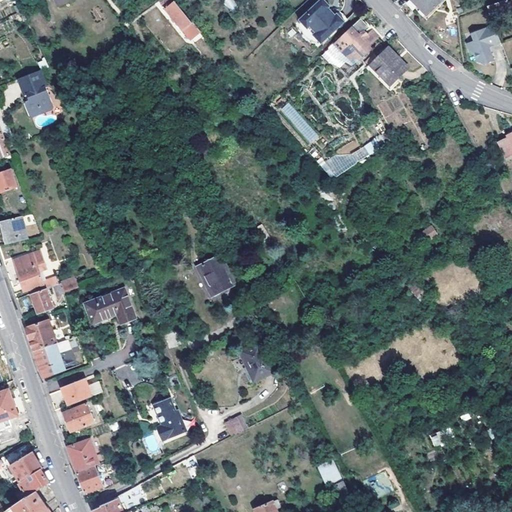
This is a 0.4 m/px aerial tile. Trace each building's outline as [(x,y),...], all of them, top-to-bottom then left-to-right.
[(190,40),(201,31),(192,20),(191,21),(173,0),(158,0),(158,1),(190,40)] [(230,0),(225,0),(223,5),(233,10),(236,3),(230,0)] [(317,0),(296,20),(294,22),(296,24),(300,33),(306,39),(315,44),(317,46),(318,44),(343,21),(335,12),(334,14),(332,15),(326,8),(327,7),(329,5),(323,0),(317,0)] [(412,0),(426,14),(441,0),(412,0)] [(511,7),(511,9),(511,0),(502,0),(487,6),(490,15),(511,7)] [(327,7),(326,8),(332,15),(334,14),(327,7)] [(511,9),(511,7),(490,15),(492,19),(511,11),(511,9)] [(338,10),(335,12),(343,21),(346,18),(338,10)] [(328,46),(331,50),(340,50),(341,49),(348,56),(356,56),(362,51),(364,53),(370,48),(367,45),(377,35),(370,28),(366,32),(362,29),(367,25),(359,17),(328,46)] [(294,22),(292,24),(294,27),(294,29),(298,35),(301,39),(304,42),(308,44),(315,48),(317,46),(315,44),(306,39),(300,33),(296,24),(294,22)] [(487,43),(492,42),(493,44),(500,41),(493,24),(471,32),(473,39),(467,42),(468,45),(467,45),(470,51),(473,49),(477,60),(481,58),(483,62),(493,59),(487,43)] [(390,48),(374,65),(395,85),(412,68),(390,48)] [(17,78),(30,116),(53,109),(40,71),(17,78)] [(224,74),(216,79),(229,99),(236,94),(224,74)] [(311,144),(319,136),(288,102),(280,110),(311,144)] [(0,158),(11,154),(0,125),(0,158)] [(511,130),(505,134),(506,137),(497,141),(505,156),(511,152),(511,130)] [(381,136),(347,155),(352,163),(385,145),(381,136)] [(11,169),(0,172),(0,191),(0,192),(17,186),(11,169)] [(406,172),(399,176),(405,185),(412,181),(406,172)] [(0,219),(8,242),(30,237),(22,215),(0,219)] [(432,224),(421,231),(426,240),(437,233),(432,224)] [(52,285),(59,283),(57,275),(43,280),(39,270),(44,268),(43,264),(38,265),(33,252),(14,258),(24,289),(29,287),(31,292),(46,287),(52,285)] [(198,266),(214,295),(235,284),(220,254),(198,266)] [(75,278),(61,282),(65,291),(78,286),(75,278)] [(65,291),(61,282),(59,283),(52,285),(56,294),(65,291)] [(46,287),(31,292),(37,311),(52,306),(46,287)] [(94,322),(119,312),(123,321),(137,316),(126,287),(87,302),(94,322)] [(56,343),(65,339),(61,326),(57,327),(56,323),(70,318),(66,306),(52,311),(55,320),(52,320),(55,328),(51,329),(46,313),(24,321),(31,339),(34,349),(56,343)] [(56,343),(59,352),(70,348),(67,339),(65,339),(56,343)] [(59,352),(56,343),(34,349),(39,363),(44,377),(65,370),(59,352)] [(248,366),(256,381),(274,372),(260,343),(239,354),(246,368),(248,366)] [(69,405),(104,392),(100,382),(88,386),(85,377),(62,386),(69,405)] [(149,394),(158,414),(154,415),(160,429),(184,419),(175,398),(172,399),(167,386),(149,394)] [(18,415),(9,389),(0,392),(0,428),(12,425),(9,418),(18,415)] [(64,412),(71,431),(95,422),(88,404),(64,412)] [(231,435),(243,429),(236,416),(224,421),(231,435)] [(452,438),(451,430),(431,432),(432,447),(446,446),(445,438),(452,438)] [(77,470),(95,464),(92,455),(96,454),(90,437),(68,445),(73,458),(77,470)] [(21,481),(41,468),(43,467),(32,451),(11,464),(21,481)] [(334,484),(343,480),(331,455),(316,463),(326,484),(334,484)] [(9,465),(20,481),(21,481),(11,464),(9,465)] [(95,464),(77,470),(85,491),(103,486),(95,464)] [(29,496),(37,490),(49,482),(41,468),(21,481),(20,481),(29,496)] [(373,475),(377,495),(390,493),(386,473),(373,475)] [(343,480),(334,484),(346,509),(353,506),(355,504),(343,480)] [(14,485),(23,500),(29,496),(20,481),(14,485)] [(117,497),(118,499),(119,501),(138,490),(136,486),(117,497)] [(51,511),(37,490),(29,496),(23,500),(3,511),(51,511)] [(278,497),(254,507),(256,511),(277,511),(276,508),(282,506),(278,497)] [(123,511),(119,501),(118,499),(93,510),(93,511),(123,511)]
